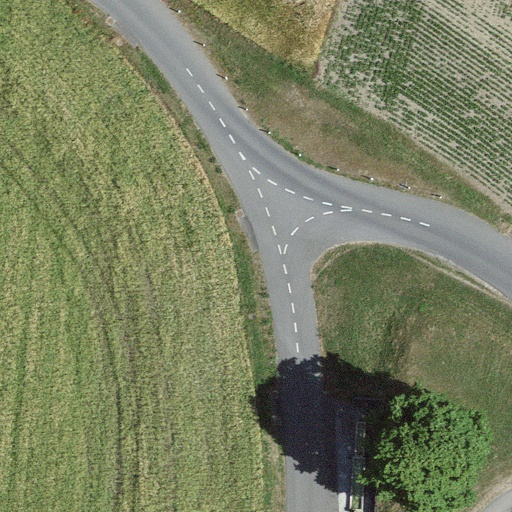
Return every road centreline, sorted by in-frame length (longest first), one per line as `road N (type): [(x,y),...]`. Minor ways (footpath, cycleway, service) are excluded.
road 1 (residential): [(267,214),(290,295),(308,511)]
road 2 (residential): [(267,214),(214,112),(170,48),(121,0)]
road 3 (residential): [(511,274),(433,228),(388,216),(339,209),(267,214)]
